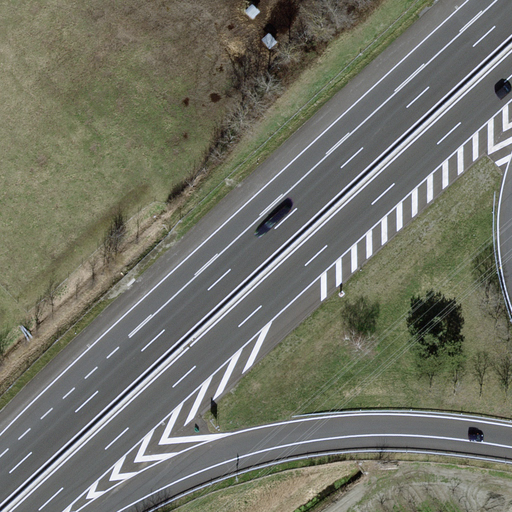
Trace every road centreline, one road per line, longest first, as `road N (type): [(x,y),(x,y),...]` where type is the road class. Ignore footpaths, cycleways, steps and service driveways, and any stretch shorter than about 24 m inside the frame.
road 1 (motorway): [(511,10),(0,480)]
road 2 (motorway): [(37,511),(511,76)]
road 3 (motorway): [(100,511),(218,455),(290,436),(402,427),(511,439)]
